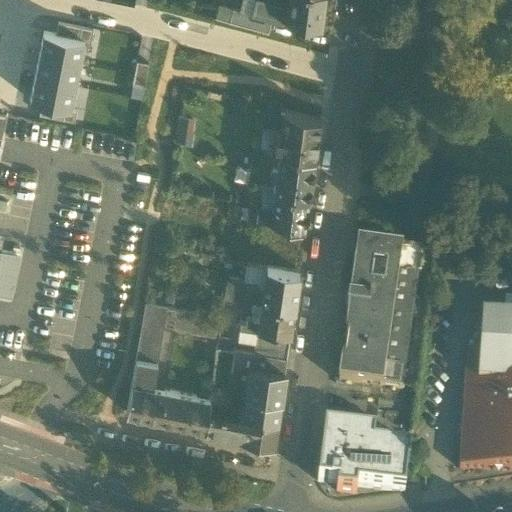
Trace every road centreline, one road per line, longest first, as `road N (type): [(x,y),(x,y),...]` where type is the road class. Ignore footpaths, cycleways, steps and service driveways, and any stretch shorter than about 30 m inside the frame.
road 1 (residential): [(352,69),(287,511)]
road 2 (residential): [(14,2),(352,69)]
road 3 (secondary): [(0,443),(115,486)]
